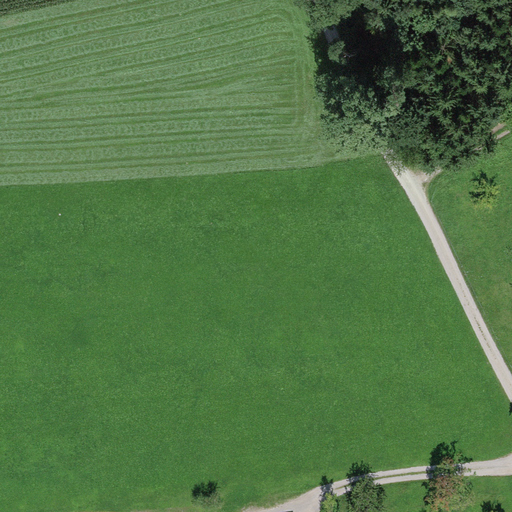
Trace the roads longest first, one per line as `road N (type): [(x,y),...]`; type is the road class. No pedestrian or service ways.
road 1 (track): [(325,0),(511,393)]
road 2 (track): [(300,511),(344,488),(511,464)]
